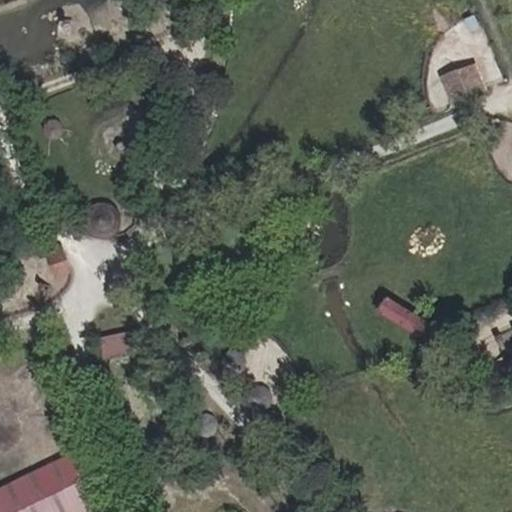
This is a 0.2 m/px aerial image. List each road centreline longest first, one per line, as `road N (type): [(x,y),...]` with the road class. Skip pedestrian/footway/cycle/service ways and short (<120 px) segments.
road 1 (track): [(0,120),(28,191),(106,268),(511,103)]
road 2 (track): [(199,0),(204,30),(170,152),(106,268),(81,337),(83,368),(137,511)]
road 3 (track): [(0,322),(60,300),(106,268),(319,511)]
